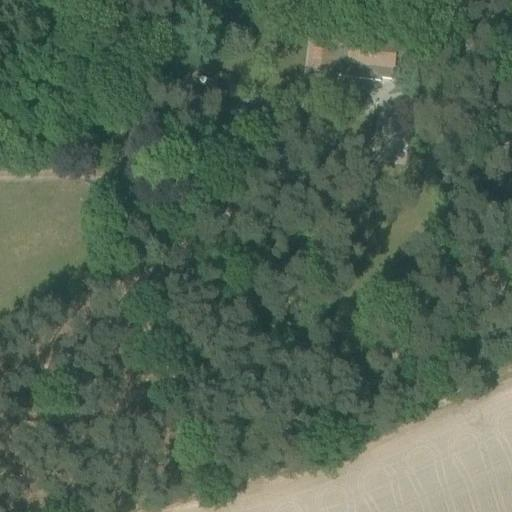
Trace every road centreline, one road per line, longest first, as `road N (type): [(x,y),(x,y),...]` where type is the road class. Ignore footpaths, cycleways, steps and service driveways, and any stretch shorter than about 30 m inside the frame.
road 1 (track): [(511,382),(401,423),(378,444),(317,472),(218,490),(134,246),(119,121),(44,0)]
road 2 (track): [(511,43),(344,0)]
road 3 (unknown): [(129,181),(0,182)]
